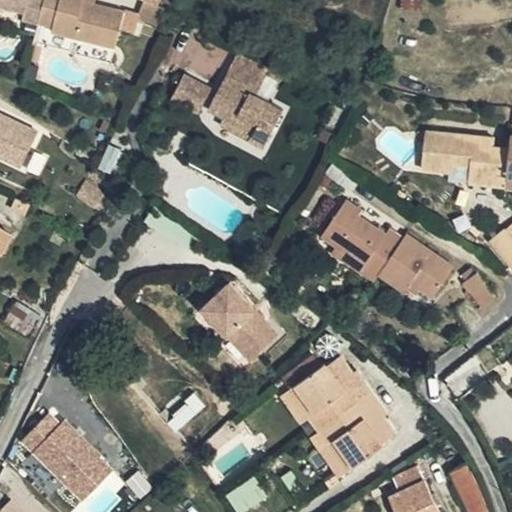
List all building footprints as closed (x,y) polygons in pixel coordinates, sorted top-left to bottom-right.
[(23,20),(39,23),(44,0),(0,0),(0,6),(24,13),(23,20)] [(44,0),(39,23),(53,27),(52,31),(116,48),(124,11),(95,4),(95,0),(44,0)] [(138,18),(161,27),(168,10),(158,5),(145,1),(138,18)] [(208,73),(219,50),(179,30),(170,49),(191,60),(177,87),(209,104),(222,80),(208,73)] [(44,43),(34,40),(29,59),(39,62),(44,43)] [(253,88),(268,59),(265,57),(242,46),(228,75),(253,88)] [(253,88),(228,75),(210,109),(225,117),(221,126),(263,148),(282,109),(251,92),(253,88)] [(38,129),(2,112),(0,117),(0,116),(0,153),(21,164),(38,129)] [(469,183),(505,186),(507,177),(510,148),(492,147),(473,145),(474,136),(427,132),(423,170),(452,171),(453,164),(470,166),(469,183)] [(492,138),(474,136),(473,145),(492,147),(492,138)] [(347,188),(355,176),(335,162),(327,173),(347,188)] [(95,204),(103,191),(86,180),(77,192),(95,204)] [(29,204),(16,198),(12,209),(24,215),(29,204)] [(374,280),(379,273),(403,237),(389,228),(385,232),(359,215),(363,209),(347,198),(322,236),(335,245),(330,253),(374,280)] [(451,227),(464,237),(481,217),(469,207),(451,227)] [(0,251),(4,254),(15,236),(0,227),(0,221),(1,221),(0,220),(0,251)] [(511,235),(506,227),(490,238),(511,266),(511,235)] [(232,247),(253,259),(264,240),(245,228),(232,247)] [(403,237),(379,273),(405,291),(412,282),(433,297),(454,266),(406,232),(403,237)] [(468,280),(486,303),(499,293),(482,270),(468,280)] [(255,356),(282,331),(234,278),(206,303),(255,356)] [(7,324),(31,338),(42,319),(18,304),(7,324)] [(346,331),(331,320),(326,329),(340,339),(346,331)] [(326,361),(317,349),(286,372),(295,384),(326,361)] [(326,361),(295,384),(316,413),(309,417),(316,427),(371,390),(356,369),(352,372),(341,356),(328,363),(326,361)] [(316,413),(295,384),(280,396),(300,423),(309,417),(316,413)] [(387,413),(371,390),(316,427),(319,431),(326,425),(355,466),(385,445),(383,442),(396,433),(383,416),(387,413)] [(50,411),(22,438),(84,503),(119,469),(68,415),(61,422),(50,411)] [(339,477),(355,466),(326,425),(319,431),(310,437),(339,477)] [(481,511),(488,509),(468,464),(453,470),(471,511),(481,511)] [(437,511),(416,466),(393,477),(399,492),(389,496),(396,511),(437,511)] [(258,473),(229,488),(240,510),(270,495),(258,473)] [(32,511),(14,494),(0,508),(0,511),(32,511)]
